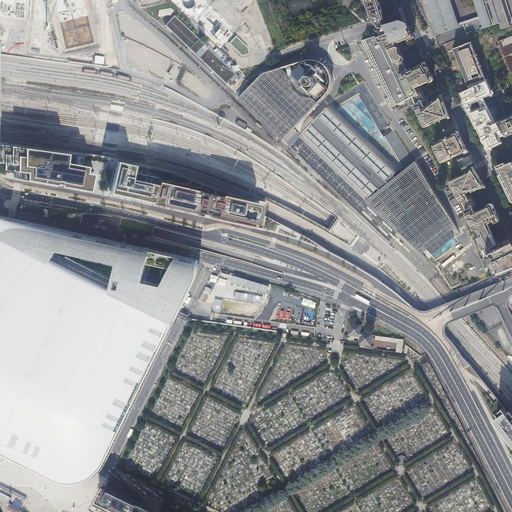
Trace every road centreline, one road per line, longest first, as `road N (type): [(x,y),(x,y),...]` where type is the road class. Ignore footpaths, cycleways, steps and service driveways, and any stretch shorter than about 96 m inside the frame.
road 1 (primary): [(0,209),(197,253),(345,298)]
road 2 (motorway): [(340,283),(81,219),(42,227),(0,252)]
road 3 (primary): [(345,298),(400,325),(434,354),(511,502)]
road 4 (primary): [(511,484),(432,340),(347,288)]
road 5 (primary): [(210,236),(0,188)]
road 6 (residential): [(185,313),(339,333),(345,298)]
road 7 (residential): [(185,313),(100,483)]
road 8 (primary): [(370,289),(272,244),(219,230),(210,236)]
road 9 (residential): [(247,58),(409,13)]
road 10 (primary): [(340,283),(210,236)]
road 11 (residential): [(511,231),(456,114)]
